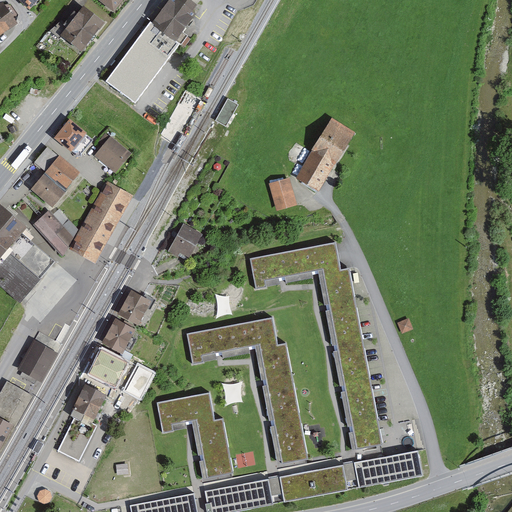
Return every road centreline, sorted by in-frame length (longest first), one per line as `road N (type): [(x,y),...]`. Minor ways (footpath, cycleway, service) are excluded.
road 1 (residential): [(442,486),(420,404),(326,199)]
road 2 (residential): [(134,280),(12,511)]
road 3 (secondary): [(145,0),(0,178)]
road 4 (track): [(171,150),(94,271)]
